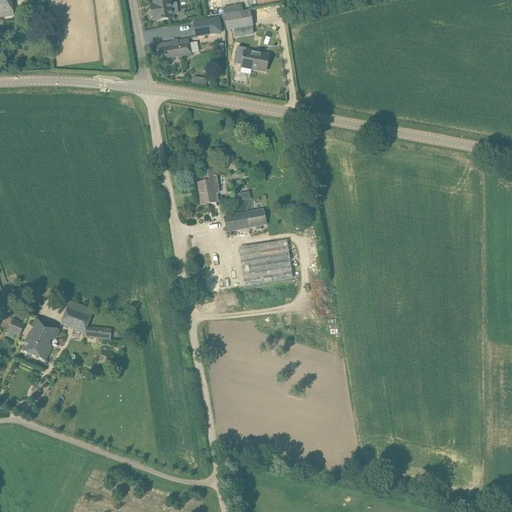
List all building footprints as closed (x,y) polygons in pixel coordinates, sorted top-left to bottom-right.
[(11,0),(0,0),(0,18),(13,17),(11,0)] [(156,21),(157,22),(173,19),(173,15),(178,14),(176,3),(171,4),(170,0),(152,0),(154,5),(150,6),(153,21),(156,21)] [(250,10),(224,15),(227,31),(253,27),(250,10)] [(218,19),(194,23),(196,37),(221,33),(218,19)] [(173,42),(156,45),(158,60),(191,55),(191,54),(199,53),(197,43),(189,44),(188,40),(178,42),(178,41),(173,42)] [(238,48),(234,64),(242,66),(241,68),(265,72),(267,62),(268,56),(246,52),(246,49),(238,48)] [(205,183),(197,184),(201,206),(217,203),(216,195),(219,194),(216,181),(214,170),(203,172),(205,183)] [(262,230),(261,227),(267,225),(264,210),(224,217),(227,233),(256,228),(257,231),(262,230)] [(245,287),(255,285),(293,280),(287,241),(239,248),(245,287)] [(83,338),(110,341),(112,329),(88,326),(94,311),(70,302),(62,325),(84,334),(83,338)] [(25,325),(14,320),(8,332),(19,338),(25,325)] [(58,330),(49,326),(35,320),(22,351),(45,361),(50,348),(46,346),(48,341),(49,341),(54,339),(58,330)]
